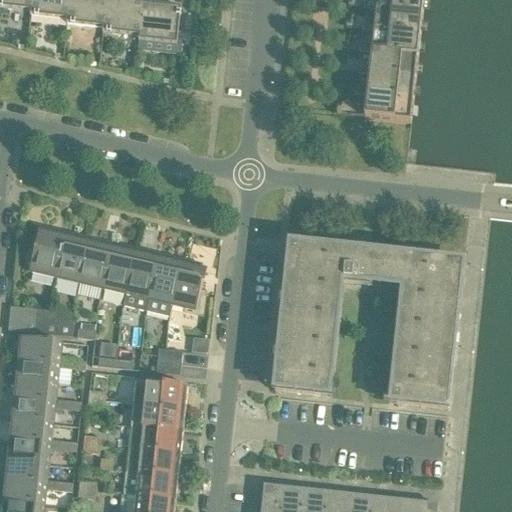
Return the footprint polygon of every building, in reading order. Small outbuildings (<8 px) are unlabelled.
[(30,18),(31,18),(32,0),(0,0),(0,9),(31,13),(30,18)] [(66,26),(67,26),(69,0),(32,0),(31,18),(67,21),(66,26)] [(102,34),(103,34),(106,0),(69,0),(67,26),(103,30),(102,34)] [(139,42),(139,43),(144,1),(132,0),(106,0),(103,34),(139,38),(139,42)] [(378,0),(377,12),(393,14),(422,17),(424,0),(378,0)] [(144,1),(139,43),(143,43),(177,47),(178,32),(181,10),(144,6),(145,1),(144,1)] [(377,12),(374,33),(391,35),(420,38),(422,17),(393,14),(377,12)] [(143,43),(139,42),(138,51),(139,51),(180,56),(183,33),(178,32),(177,47),(143,43)] [(374,33),(372,55),(388,57),(404,58),(418,60),(420,38),(391,35),(374,33)] [(372,55),(370,76),(401,80),(415,81),(418,60),(404,58),(388,57),(372,55)] [(370,76),(367,98),(399,101),(413,103),(415,81),(401,80),(370,76)] [(399,101),(367,98),(365,121),(397,124),(411,126),(413,103),(399,101)] [(31,275),(55,281),(65,241),(58,240),(59,235),(36,230),(34,242),(33,252),(36,253),(31,275)] [(55,281),(79,286),(89,242),(72,238),(71,243),(65,241),(55,281)] [(79,286),(102,292),(111,252),(105,251),(106,246),(89,242),(79,286)] [(289,265),(275,393),(325,398),(337,286),(337,285),(407,292),(408,292),(396,407),(448,412),(464,267),(291,248),(289,260),(289,265)] [(102,292),(126,297),(136,253),(119,249),(118,254),(111,252),(102,292)] [(122,309),(145,314),(158,263),(152,262),(153,257),(136,253),(126,297),(122,309)] [(158,263),(145,314),(170,320),(172,308),(183,264),(166,260),(165,265),(158,263)] [(200,268),(183,264),(172,308),(187,312),(187,314),(202,317),(204,296),(201,295),(206,274),(199,273),(200,268)] [(26,311),(25,323),(59,327),(60,315),(51,314),(26,311)] [(60,315),(59,327),(58,339),(72,340),(74,316),(60,315)] [(24,335),(58,339),(59,327),(25,323),(24,334),(24,335)] [(77,341),(94,343),(95,334),(78,332),(77,341)] [(210,341),(194,339),(192,355),(209,356),(210,341)] [(23,341),(21,361),(21,362),(60,366),(60,362),(62,345),(23,341)] [(159,352),(157,364),(181,366),(183,354),(167,353),(159,352)] [(92,369),(115,371),(116,362),(93,360),(92,369)] [(21,362),(21,361),(19,361),(17,382),(58,387),(59,371),(60,366),(21,362)] [(59,371),(72,372),(73,363),(60,362),(60,366),(59,371)] [(116,362),(115,371),(133,373),(134,364),(116,362)] [(73,363),(72,372),(85,374),(86,365),(73,363)] [(181,366),(157,364),(156,376),(180,378),(181,366)] [(14,403),(17,404),(17,403),(56,407),(56,403),(58,387),(17,382),(14,403)] [(136,383),(134,407),(186,412),(188,389),(136,383)] [(89,393),(88,402),(105,404),(106,395),(89,393)] [(105,404),(88,402),(87,411),(104,412),(105,404)] [(17,404),(14,423),(54,427),(55,411),(56,407),(17,403),(17,404)] [(55,411),(68,413),(69,404),(56,403),(56,407),(55,411)] [(69,404),(68,413),(81,414),(82,405),(69,404)] [(134,407),(131,429),(184,435),(186,416),(185,416),(186,412),(134,407)] [(14,423),(12,443),(51,447),(52,443),(54,427),(14,423)] [(131,429),(129,452),(181,458),(181,453),(182,453),(184,435),(131,429)] [(84,439),(84,447),(100,449),(101,440),(84,439)] [(12,443),(10,464),(49,468),(51,452),(51,447),(12,443)] [(52,443),(51,447),(51,452),(63,453),(64,444),(52,443)] [(64,444),(63,453),(76,455),(77,446),(64,444)] [(100,449),(84,447),(83,456),(100,458),(100,449)] [(129,452),(126,475),(178,480),(179,476),(181,458),(129,452)] [(10,464),(8,484),(47,488),(47,484),(49,468),(10,464)] [(124,497),(136,498),(176,503),(176,499),(177,499),(179,480),(178,480),(126,475),(124,497)] [(8,484),(6,504),(45,508),(46,492),(47,488),(8,484)] [(47,484),(47,488),(46,492),(59,494),(60,485),(47,484)] [(80,484),(79,493),(96,494),(96,486),(80,484)] [(60,485),(59,494),(72,495),(73,486),(60,485)] [(281,511),(275,511),(277,490),(264,488),(261,511),(281,511)] [(306,511),(308,493),(277,490),(275,511),(281,511),(306,511)] [(96,494),(79,493),(78,501),(95,503),(96,494)] [(327,511),(330,495),(308,493),(306,511),(327,511)] [(349,511),(351,498),(330,495),(327,511),(349,511)] [(136,498),(134,511),(175,511),(176,503),(136,498)] [(371,511),(372,500),(351,498),(349,511),(371,511)] [(393,511),(394,502),(372,500),(371,511),(393,511)] [(423,511),(424,506),(394,502),(393,511),(423,511)]
